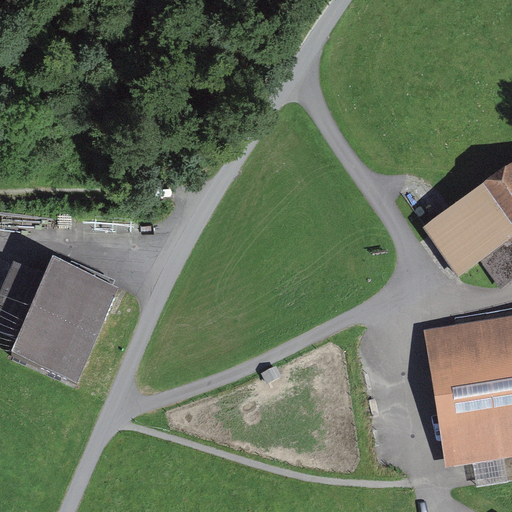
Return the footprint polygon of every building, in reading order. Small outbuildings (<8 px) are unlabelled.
[(511,177),(436,230),(468,276),(511,246),(511,177)] [(123,290),(64,264),(23,356),(83,381),(123,290)] [(15,336),(24,339),(41,295),(13,284),(0,315),(0,361),(4,363),(15,336)] [(511,327),(434,340),(455,467),(511,458),(511,327)] [(476,472),(479,492),(509,487),(506,467),(476,472)]
